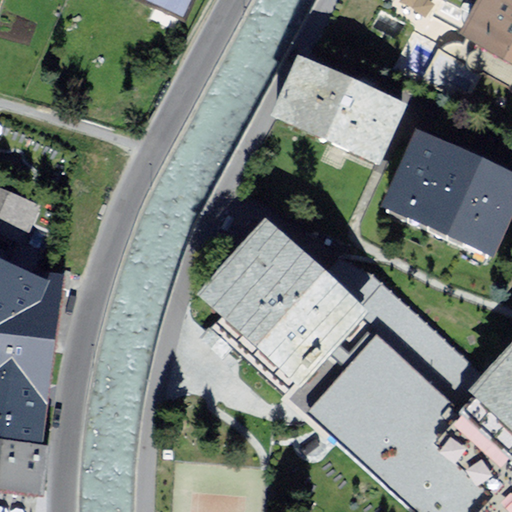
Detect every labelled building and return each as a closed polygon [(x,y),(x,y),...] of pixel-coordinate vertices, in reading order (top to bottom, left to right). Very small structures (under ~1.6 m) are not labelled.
[(166,0),(187,10),(192,0),(166,0)] [(511,0),(484,0),(464,37),(511,63),(511,0)] [(300,63),(273,117),(377,163),(401,112),(300,63)] [(511,177),(419,136),(384,212),(490,260),(511,212),(511,177)] [(36,189),(0,172),(0,225),(17,232),(36,189)] [(197,300),(294,387),(360,314),(262,227),(197,300)] [(0,484),(26,488),(53,264),(0,246),(0,484)] [(371,335),(296,416),(399,511),(479,511),(504,486),(449,434),(463,420),(371,335)] [(475,398),(462,413),(511,462),(511,348),(468,392),(475,398)]
